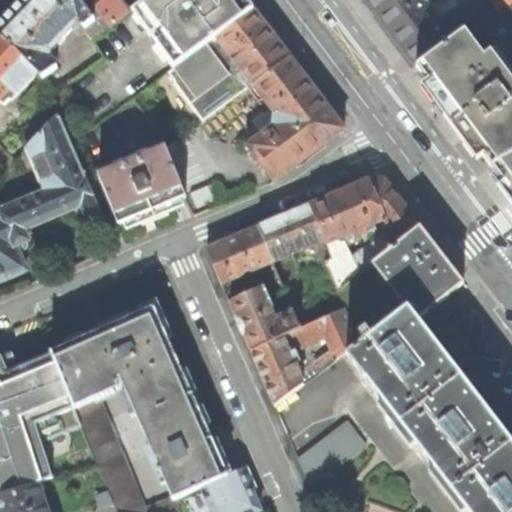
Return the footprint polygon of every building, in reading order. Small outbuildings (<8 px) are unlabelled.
[(25,0),(0,26),(0,37),(37,73),(42,77),(56,67),(46,57),(39,57),(39,50),(43,45),(50,52),(73,29),(66,22),(70,18),(78,18),(86,30),(95,23),(78,0),(25,0)] [(78,0),(95,23),(86,30),(85,30),(93,41),(131,13),(121,0),(78,0)] [(121,0),(131,13),(148,0),(121,0)] [(245,0),(148,0),(131,13),(173,69),(253,10),(245,0)] [(511,0),(365,0),(391,34),(416,67),(452,41),(436,19),(429,10),(434,6),(441,15),(458,3),(455,0),(508,0),(511,6),(511,5),(511,0)] [(490,0),(496,14),(511,6),(508,0),(490,0)] [(452,41),(416,67),(456,122),(491,168),(511,155),(511,5),(511,6),(496,14),(464,32),(452,41)] [(436,19),(441,15),(434,6),(429,10),(436,19)] [(271,34),(253,10),(173,69),(169,73),(186,96),(219,73),(209,59),(224,48),(230,56),(230,57),(238,67),(190,102),(205,122),(253,86),(290,58),(271,34)] [(0,101),(6,95),(11,100),(37,73),(0,37),(0,101)] [(67,71),(74,80),(103,58),(98,49),(67,71)] [(316,93),(290,58),(253,86),(274,114),(273,126),(247,146),(275,182),(344,130),(316,93)] [(0,281),(26,271),(16,246),(29,241),(24,229),(81,206),(86,216),(100,210),(58,114),(26,147),(44,192),(0,209),(0,281)] [(199,148),(188,134),(171,147),(167,149),(179,176),(197,169),(191,154),(199,148)] [(154,210),(186,197),(167,149),(166,148),(98,176),(119,225),(154,210)] [(511,155),(491,168),(511,195),(511,155)] [(337,291),(354,277),(353,274),(345,254),(347,250),(342,239),(351,235),(354,241),(365,237),(362,230),(384,221),(388,231),(377,235),(380,241),(357,255),(358,257),(352,261),(358,274),(363,270),(372,263),(419,227),(391,191),(380,181),(369,181),(326,199),(309,206),(330,259),(325,262),(337,291)] [(217,182),(190,193),(197,209),(224,197),(217,182)] [(324,261),(325,262),(330,259),(309,206),(281,218),(259,228),(273,262),(317,243),(324,261)] [(372,263),(397,295),(408,308),(417,321),(463,284),(419,227),(372,263)] [(206,250),(221,285),(273,262),(259,228),(227,241),(206,250)] [(361,342),(362,343),(408,308),(397,295),(388,302),(363,270),(358,274),(354,277),(337,291),(345,308),(361,342)] [(238,324),(251,352),(300,328),(292,310),(273,318),(269,309),(273,308),(264,287),(229,302),(238,324)] [(51,353),(73,408),(122,387),(173,501),(203,488),(228,477),(210,437),(207,432),(154,307),(110,327),(105,329),(93,335),(51,353)] [(336,361),(361,342),(345,308),(314,322),(300,328),(251,352),(264,382),(275,407),(303,385),(294,365),(299,362),(294,352),(325,338),(336,361)] [(511,511),(511,436),(486,402),(438,341),(435,344),(428,336),(417,321),(408,308),(362,343),(346,356),(465,511),(511,511)] [(0,495),(37,484),(52,479),(41,444),(81,427),(73,408),(51,353),(14,369),(7,372),(1,356),(0,356),(0,495)] [(336,361),(334,356),(318,359),(315,364),(320,374),(336,361)] [(310,487),(365,444),(347,422),(298,459),(303,471),(310,487)] [(212,511),(258,511),(261,511),(251,490),(256,488),(247,469),(228,477),(203,488),(212,511)] [(46,511),(37,484),(0,495),(0,511),(46,511)]
